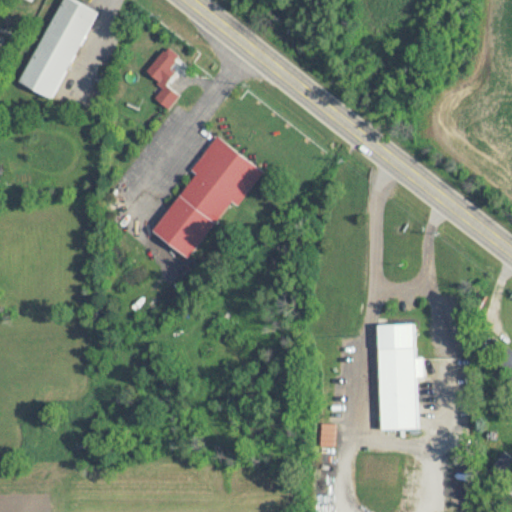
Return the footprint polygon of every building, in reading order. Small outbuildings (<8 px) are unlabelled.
[(53,100),(97,11),(73,0),(61,0),(20,84),(53,100)] [(147,72),(165,86),(156,98),(169,109),(180,95),(166,85),(176,73),(172,69),(181,57),(168,46),(147,72)] [(231,199),(240,205),(265,170),(216,136),(192,170),(195,172),(154,231),(191,257),(231,199)] [(378,323),(381,430),(418,429),(416,377),(417,377),(416,322),(378,323)] [(492,365),(511,378),(511,350),(506,346),(492,365)]
